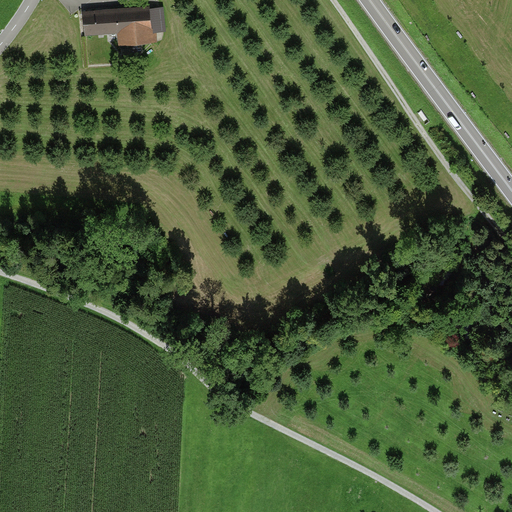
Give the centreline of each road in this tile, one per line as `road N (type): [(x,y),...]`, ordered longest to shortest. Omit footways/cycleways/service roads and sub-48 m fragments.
road 1 (track): [(435,511),(246,410),(128,324),(0,270)]
road 2 (trunk): [(371,0),(511,190)]
